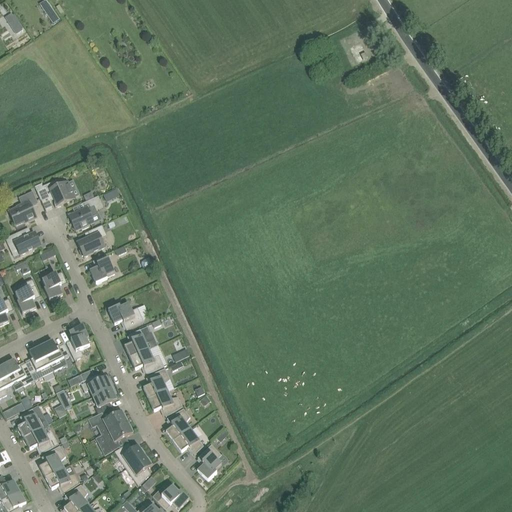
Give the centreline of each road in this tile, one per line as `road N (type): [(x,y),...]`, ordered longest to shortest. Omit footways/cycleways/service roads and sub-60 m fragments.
road 1 (residential): [(90,310),(142,426),(200,498),(199,511)]
road 2 (unclassified): [(511,183),(380,0)]
